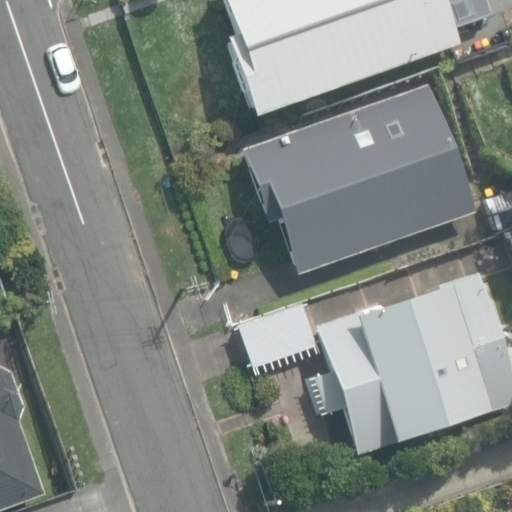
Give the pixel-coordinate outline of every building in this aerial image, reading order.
[(218,38),(245,117),(454,45),(438,0),(214,0),(226,35),(218,38)] [(427,84),(246,145),(290,275),(348,255),(356,281),(468,244),(459,216),(470,213),(427,84)] [(511,184),(480,196),(493,231),(511,224),(511,184)] [(511,229),(503,232),(511,263),(511,229)] [(310,326),(352,456),(511,404),(511,392),(473,273),(310,326)] [(309,345),(295,303),(228,326),(242,368),(309,345)] [(0,507),(40,493),(13,420),(18,405),(6,371),(0,368),(0,507)]
